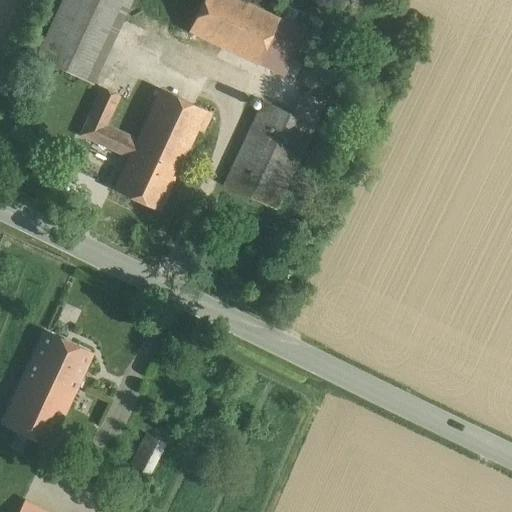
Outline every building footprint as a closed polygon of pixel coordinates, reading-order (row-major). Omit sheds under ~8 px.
[(62,0),(36,57),(91,82),(128,0),(62,0)] [(300,28),(241,0),(202,0),(189,29),(188,31),(206,39),(279,74),(294,43),(293,43),(300,28)] [(182,26),(169,54),(193,66),(206,39),(188,31),(189,29),(182,26)] [(193,66),(169,54),(164,65),(188,77),(193,66)] [(102,87),(80,134),(128,157),(137,139),(106,125),(120,96),(102,87)] [(212,113),(160,89),(137,139),(183,161),(198,128),(203,131),(212,113)] [(301,92),(292,114),(315,125),(325,103),(301,92)] [(262,100),(223,184),(276,209),(315,125),(292,114),(262,100)] [(183,161),(137,139),(128,157),(114,188),(159,210),(183,161)] [(44,335),(0,426),(50,450),(93,359),(44,335)] [(76,419),(98,429),(112,398),(90,388),(76,419)] [(144,434),(127,469),(148,480),(165,444),(144,434)] [(53,511),(25,499),(18,511),(53,511)]
